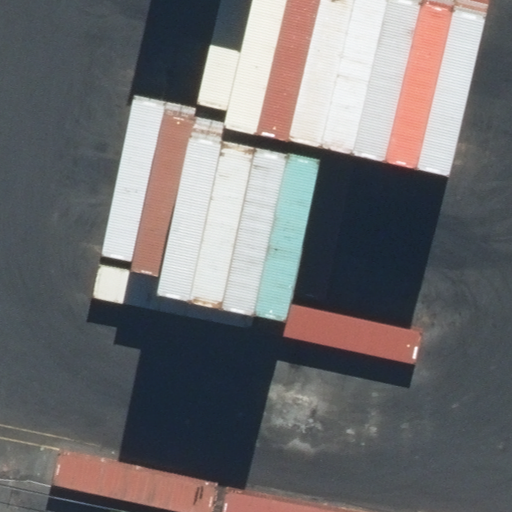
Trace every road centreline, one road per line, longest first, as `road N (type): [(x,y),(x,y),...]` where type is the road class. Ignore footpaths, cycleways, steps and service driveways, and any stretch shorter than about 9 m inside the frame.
road 1 (unknown): [(19,329),(511,403)]
road 2 (unknown): [(19,329),(61,0)]
road 3 (unknown): [(0,477),(19,329)]
